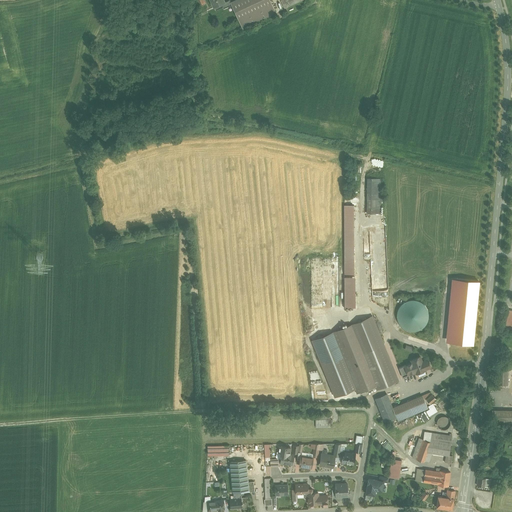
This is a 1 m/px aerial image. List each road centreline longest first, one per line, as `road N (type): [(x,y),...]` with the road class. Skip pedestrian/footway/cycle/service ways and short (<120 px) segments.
road 1 (tertiary): [(498,7),(507,92),(462,511)]
road 2 (track): [(0,425),(370,408),(370,419)]
